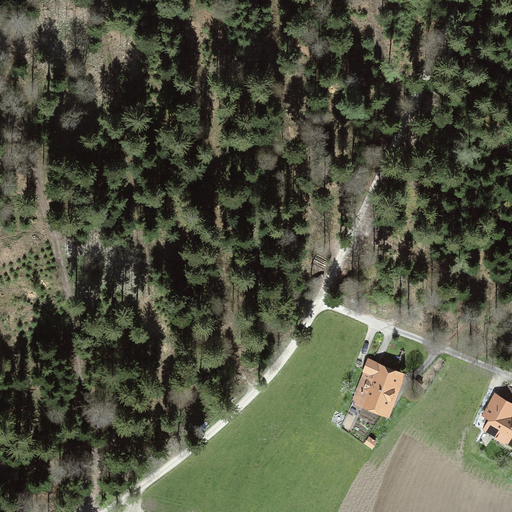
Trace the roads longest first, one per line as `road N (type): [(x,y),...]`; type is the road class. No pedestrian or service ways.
road 1 (track): [(90,511),(101,466),(81,381),(76,300),(54,224),(0,137)]
road 2 (unclassified): [(319,302),(466,0)]
road 3 (unclassified): [(108,511),(243,403),(319,302)]
road 4 (unclassified): [(511,376),(319,302)]
